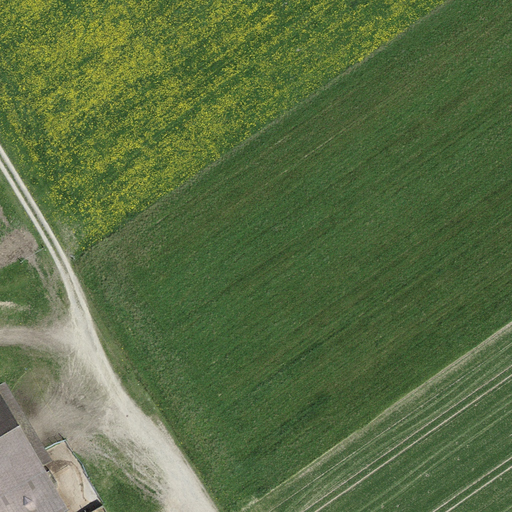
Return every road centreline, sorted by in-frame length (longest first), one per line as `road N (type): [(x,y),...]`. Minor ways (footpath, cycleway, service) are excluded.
road 1 (track): [(207,511),(92,317)]
road 2 (track): [(92,317),(0,162)]
